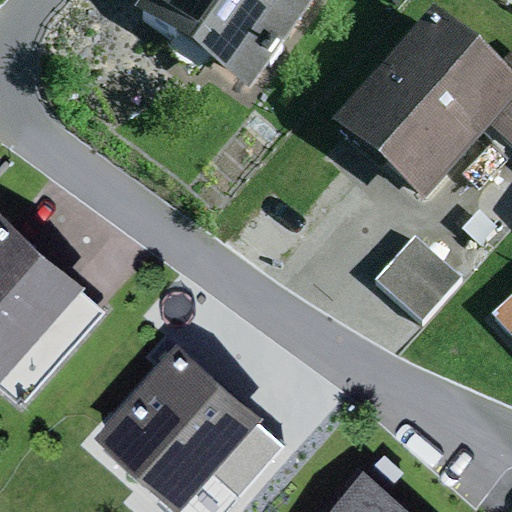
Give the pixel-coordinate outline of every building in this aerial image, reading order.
[(150,0),(133,24),(250,107),(325,2),(322,0),(150,0)] [(511,60),(498,76),(437,23),(335,139),(426,219),(491,145),(511,162),(511,60)] [(0,211),(0,385),(23,406),(106,311),(83,291),(87,288),(0,211)] [(387,270),(433,315),(474,274),(428,229),(387,270)] [(511,304),(491,323),(511,345),(511,304)] [(177,342),(94,437),(179,511),(181,511),(264,418),(177,342)] [(410,511),(364,471),(327,511),(410,511)]
